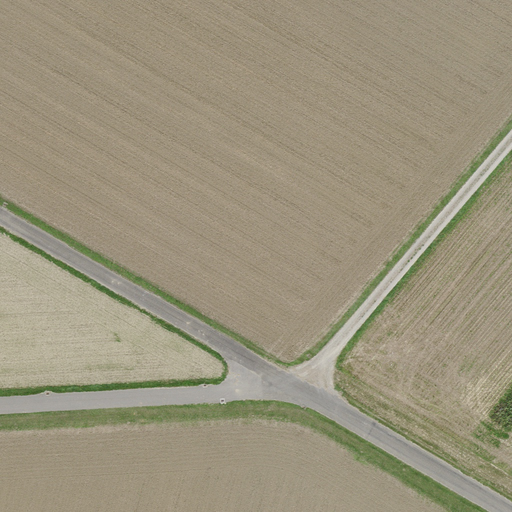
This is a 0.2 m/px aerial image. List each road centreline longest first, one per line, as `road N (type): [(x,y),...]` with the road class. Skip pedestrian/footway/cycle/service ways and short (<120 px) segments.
road 1 (track): [(511,148),(289,386),(176,405),(0,415)]
road 2 (unclassified): [(0,215),(505,511)]
